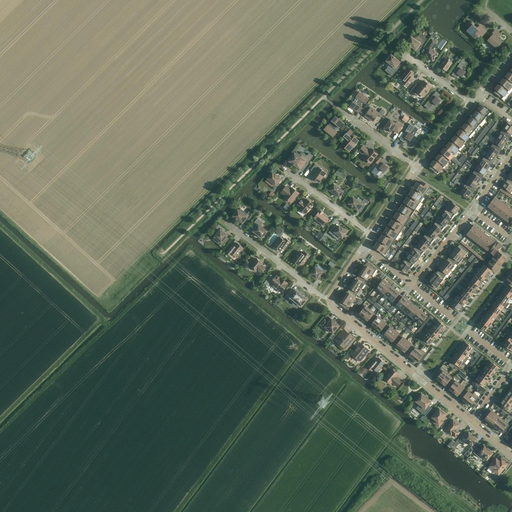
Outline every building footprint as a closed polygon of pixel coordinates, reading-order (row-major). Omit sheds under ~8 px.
[(477,28),(473,25),(468,30),(476,38),(479,35),(482,37),(486,32),(479,26),(477,28)] [(499,39),(498,38),(500,35),(495,30),(490,35),(491,36),(488,39),(497,47),(502,42),(503,40),(501,38),(499,39)] [(426,41),(427,39),(419,34),(418,36),(415,40),(411,38),(407,43),(407,42),(406,43),(416,50),(419,45),(422,46),(426,41)] [(428,50),(424,55),(429,58),(428,59),(432,61),(436,56),(437,57),(439,54),(438,53),(433,49),(437,43),(432,39),(427,46),(429,48),(428,50)] [(400,62),(391,54),(390,55),(391,56),(390,57),(389,56),(387,59),(388,60),(387,61),(390,64),(385,70),(392,76),(398,69),(395,67),(400,62)] [(442,64),(440,67),(446,71),(452,63),(451,62),(448,60),(446,59),(447,56),(444,54),(440,60),(443,62),(442,64)] [(459,63),(454,72),(456,73),(459,75),(462,77),(466,72),(462,69),(467,63),(462,59),(461,58),(458,62),(459,63)] [(407,87),(413,80),(414,79),(411,77),(414,73),(407,68),(400,77),(404,81),(402,82),(407,87)] [(508,83),(505,80),(504,79),(500,83),(501,84),(499,86),(503,89),(507,93),(511,86),(508,83)] [(431,87),(423,81),(419,86),(416,84),(411,91),(417,96),(419,93),(424,97),(427,93),(427,94),(428,92),(431,87)] [(503,89),(499,86),(498,85),(495,89),(496,90),(494,92),(502,99),(507,93),(503,89)] [(353,102),(349,107),(358,113),(359,112),(361,114),(364,109),(362,107),(359,106),(362,101),(366,104),(369,99),(366,97),(361,93),(359,92),(356,97),(356,98),(353,102)] [(433,94),(424,106),(429,110),(434,103),(437,106),(441,101),(438,98),(436,96),(433,94)] [(481,115),(485,119),(490,113),(481,105),(478,109),(479,110),(477,112),(481,115)] [(371,108),(365,116),(373,122),(378,115),(381,118),(385,112),(382,109),(379,113),(375,111),(375,109),(373,108),(371,108)] [(481,115),(477,112),(476,111),(473,115),(474,116),(472,118),(475,121),(479,125),(485,119),(481,115)] [(340,128),(344,123),(335,116),(331,121),(332,121),(328,125),(324,130),(333,137),(337,133),(336,132),(339,127),(340,128)] [(475,121),(472,118),(471,117),(467,121),(468,122),(467,124),(470,127),(474,131),(479,125),(475,121)] [(390,120),(386,125),(385,125),(383,128),(387,131),(387,130),(390,132),(393,128),(399,132),(403,126),(397,122),(395,124),(393,122),(392,121),(391,120),(390,120)] [(508,122),(502,131),(510,137),(511,134),(511,128),(511,127),(511,126),(511,125),(508,122)] [(404,133),(401,138),(406,141),(407,139),(410,142),(414,136),(418,129),(415,127),(410,124),(404,133)] [(470,127),(467,124),(466,124),(462,128),(463,128),(461,131),(465,134),(469,137),(474,131),(470,127)] [(352,139),(349,136),(353,132),(350,129),(343,137),(350,142),(345,148),(349,152),(353,147),(354,148),(357,145),(356,144),(359,141),(354,137),(352,139)] [(465,134),(461,131),(460,130),(457,134),(458,135),(456,137),(460,140),(464,144),(469,137),(465,134)] [(507,142),(510,137),(502,131),(497,138),(504,143),(505,141),(507,142)] [(460,140),(456,137),(455,136),(452,140),(453,141),(451,143),(458,150),(464,144),(460,140)] [(503,144),(504,143),(497,138),(492,144),(501,150),(505,145),(503,144)] [(447,146),(445,149),(453,156),(455,153),(458,150),(451,143),(450,142),(446,146),(447,146)] [(498,155),(501,150),(492,144),(488,151),(495,156),(496,154),(498,155)] [(369,152),(367,151),(368,150),(363,146),(359,151),(365,156),(364,158),(370,163),(378,154),(376,153),(376,152),(375,151),(374,150),(373,150),(371,149),(369,152)] [(442,153),(440,155),(448,162),(453,156),(445,149),(445,148),(444,148),(441,152),(442,153)] [(491,153),(488,151),(487,150),(486,150),(481,156),(483,158),(492,164),(495,159),(494,158),(495,156),(491,153)] [(307,156),(303,153),(300,157),(294,154),(293,156),(292,155),(290,158),(290,159),(289,161),(294,164),(293,165),(299,169),(304,162),(307,164),(313,156),(309,153),(307,156)] [(448,162),(440,155),(439,154),(436,158),(437,159),(435,161),(436,163),(443,168),(448,162)] [(384,173),(388,168),(385,165),(388,162),(384,158),(371,172),(376,176),(381,170),(384,173)] [(492,164),(483,158),(479,164),(486,169),(487,168),(489,169),(492,164)] [(436,163),(435,161),(434,161),(431,164),(432,165),(430,168),(432,170),(437,174),(443,168),(436,163)] [(319,183),(326,173),(319,168),(319,167),(315,164),(311,170),(314,173),(311,177),(319,183)] [(485,171),(486,169),(479,164),(474,171),(483,177),(486,172),(485,171)] [(479,182),(483,177),(474,171),(470,178),(477,183),(478,181),(479,182)] [(267,179),(275,186),(273,188),(275,190),(279,185),(277,183),(280,179),(278,177),(275,174),(272,173),(267,179)] [(476,184),(477,183),(470,178),(465,184),(474,190),(477,185),(476,184)] [(503,183),(501,185),(503,187),(507,190),(506,191),(510,194),(511,191),(511,182),(510,182),(507,180),(506,182),(505,184),(503,183)] [(418,190),(425,195),(430,187),(423,182),(422,185),(417,182),(414,187),(418,190)] [(343,191),(334,184),(329,190),(339,197),(341,194),(344,196),(347,191),(345,189),(343,191)] [(465,184),(459,193),(462,196),(463,195),(465,196),(466,195),(468,197),(469,195),(470,195),(474,190),(465,184)] [(291,190),(286,186),(281,192),(286,196),(285,197),(291,202),(292,201),(293,202),(295,199),(294,198),(299,193),(292,188),(291,190)] [(511,198),(511,196),(500,189),(499,190),(511,198)] [(425,195),(418,190),(417,193),(412,190),(409,195),(412,197),(413,198),(420,202),(425,195)] [(404,202),(408,205),(415,210),(420,202),(413,198),(412,200),(411,200),(407,197),(404,202)] [(511,208),(500,199),(499,201),(495,197),(488,206),(492,210),(492,211),(511,226),(511,208)] [(361,203),(353,198),(349,204),(352,206),(358,210),(361,205),(364,207),(368,202),(364,199),(361,203)] [(313,205),(307,199),(305,202),(302,200),(297,206),(300,208),(299,209),(305,214),(313,205)] [(446,210),(454,216),(457,212),(459,209),(455,205),(456,204),(452,202),(446,210)] [(408,205),(407,208),(402,205),(399,210),(403,213),(410,217),(415,210),(408,205)] [(245,216),(238,210),(234,216),(236,218),(236,219),(242,223),(246,218),(249,220),(253,215),(249,212),(245,216)] [(323,226),(329,219),(323,214),(324,213),(320,210),(313,218),(323,226)] [(451,220),(454,216),(446,210),(441,216),(448,222),(450,219),(451,220)] [(410,217),(403,213),(402,215),(397,212),(394,217),(398,220),(405,225),(410,217)] [(446,224),(448,222),(441,216),(436,222),(444,229),(447,225),(446,224)] [(262,238),(267,231),(260,226),(263,222),(258,218),(254,223),(257,226),(253,231),(262,238)] [(405,225),(398,220),(397,223),(392,220),(389,225),(392,227),(393,228),(400,232),(405,225)] [(441,232),(444,229),(436,222),(430,228),(438,234),(440,232),(441,232)] [(495,254),(498,251),(497,251),(502,245),(479,228),(478,229),(473,225),(466,234),(471,238),(470,239),(488,253),(489,252),(494,255),(495,254)] [(341,228),(339,226),(335,230),(332,228),(328,232),(332,235),(331,235),(337,240),(340,236),(342,238),(347,232),(344,230),(345,230),(341,227),(341,228)] [(384,232),(388,235),(395,240),(400,232),(393,228),(392,230),(391,230),(387,227),(384,232)] [(436,237),(438,234),(430,228),(425,235),(433,241),(437,237),(436,237)] [(221,248),(225,242),(223,240),(226,236),(224,234),(224,233),(220,230),(215,237),(221,242),(219,245),(221,248)] [(395,240),(388,235),(387,238),(382,235),(379,240),(383,243),(390,247),(395,240)] [(425,235),(420,241),(427,247),(428,247),(430,244),(430,245),(433,241),(425,235)] [(284,240),(280,237),(273,246),(280,251),(282,248),(285,250),(291,242),(286,239),(284,240)] [(416,245),(415,247),(423,254),(426,250),(426,249),(427,247),(420,241),(416,245)] [(486,264),(487,262),(461,241),(460,242),(486,264)] [(390,247),(383,243),(382,245),(377,242),(374,247),(385,255),(390,247)] [(243,248),(237,243),(234,246),(232,244),(226,252),(231,256),(232,254),(236,257),(243,248)] [(453,250),(463,258),(461,257),(467,250),(460,244),(458,247),(457,246),(453,250)] [(420,257),(423,254),(415,247),(410,253),(417,259),(419,257),(420,257)] [(457,265),(463,258),(453,250),(450,255),(451,255),(449,258),(456,263),(456,264),(457,265)] [(495,254),(504,261),(507,258),(498,251),(495,254)] [(303,255),(299,252),(292,261),(299,265),(301,262),(304,264),(310,256),(305,252),(303,255)] [(415,262),(417,259),(410,253),(405,260),(413,266),(416,262),(415,262)] [(501,265),(504,261),(495,254),(494,255),(493,258),(501,265)] [(262,263),(256,258),(254,262),(251,260),(246,266),(249,268),(250,266),(256,271),(257,270),(261,273),(265,268),(261,265),(262,263)] [(450,270),(456,264),(456,263),(449,258),(447,260),(446,260),(443,264),(450,270)] [(499,268),(501,265),(493,258),(490,261),(499,268)] [(410,270),(413,266),(405,260),(398,268),(401,270),(402,269),(406,273),(409,269),(410,270)] [(361,269),(370,275),(372,276),(377,269),(367,261),(365,265),(364,265),(363,266),(361,268),(362,268),(361,269)] [(496,272),(499,268),(490,261),(487,265),(496,272)] [(445,277),(450,270),(443,264),(439,268),(440,268),(438,271),(445,277)] [(480,268),(488,275),(492,271),(484,264),(480,268)] [(322,272),(315,267),(310,274),(314,277),(315,276),(317,278),(321,274),(323,276),(327,271),(325,269),(322,272)] [(485,279),(488,275),(480,268),(477,272),(485,279)] [(359,274),(357,276),(366,282),(370,275),(361,269),(361,270),(360,269),(359,272),(358,273),(359,274)] [(477,272),(475,270),(472,275),(474,276),(482,283),(485,279),(477,272)] [(439,283),(445,277),(438,271),(436,273),(435,273),(432,277),(439,283)] [(275,278),(271,275),(265,283),(269,286),(270,284),(272,285),(272,286),(274,288),(275,288),(281,292),(287,285),(287,284),(287,283),(283,280),(282,281),(276,276),(275,278)] [(361,288),(366,282),(357,276),(356,279),(355,278),(354,280),(354,279),(352,282),(353,282),(352,283),(361,288)] [(478,287),(482,283),(474,276),(470,280),(478,287)] [(434,290),(439,283),(432,277),(428,281),(429,282),(427,284),(434,290)] [(383,280),(377,288),(381,291),(387,283),(383,280)] [(475,291),(478,287),(470,280),(467,284),(475,291)] [(357,295),(361,288),(352,283),(351,283),(350,285),(350,286),(349,287),(350,287),(349,290),(357,295)] [(381,291),(379,293),(383,296),(385,294),(391,287),(387,283),(381,291)] [(472,295),(475,291),(467,284),(464,288),(472,295)] [(464,288),(462,286),(458,291),(460,292),(461,292),(469,298),(472,295),(464,288)] [(391,287),(385,294),(389,298),(395,290),(391,287)] [(511,293),(505,288),(502,292),(510,299),(511,296),(511,293)] [(294,292),(291,290),(286,297),(289,299),(290,298),(294,301),(293,302),(293,303),(293,304),(294,305),(296,305),(297,304),(301,307),(307,299),(296,290),(294,292)] [(352,302),(357,295),(349,290),(347,292),(346,292),(345,293),(343,295),(344,295),(343,296),(352,302)] [(397,301),(401,296),(399,294),(399,293),(395,290),(389,298),(393,301),(394,299),(397,301)] [(465,302),(469,298),(461,292),(460,292),(457,296),(465,302)] [(507,303),(510,299),(502,292),(499,296),(507,303)] [(347,310),(352,302),(343,296),(343,297),(342,296),(341,299),(340,300),(341,301),(339,304),(347,310)] [(401,308),(407,300),(403,297),(401,296),(397,301),(399,302),(395,306),(400,310),(401,308)] [(462,306),(465,302),(457,296),(454,300),(462,306)] [(499,296),(496,301),(504,307),(506,308),(509,304),(507,303),(499,296)] [(405,311),(411,303),(407,300),(401,308),(405,311)] [(459,310),(462,306),(454,300),(451,304),(454,307),(455,308),(459,310)] [(501,311),(504,307),(496,301),(493,305),(501,311)] [(409,314),(415,307),(411,303),(405,311),(409,314)] [(361,307),(357,312),(359,314),(360,315),(360,316),(362,318),(362,317),(363,318),(370,310),(363,304),(361,307)] [(498,315),(501,311),(493,305),(490,309),(498,315)] [(413,317),(419,310),(415,307),(409,314),(413,317)] [(500,316),(498,315),(490,309),(487,313),(495,319),(497,321),(500,316)] [(370,310),(363,318),(363,319),(365,320),(366,320),(367,321),(368,321),(370,322),(376,315),(370,310)] [(417,321),(423,313),(419,310),(413,317),(417,321)] [(423,313),(417,321),(421,324),(427,316),(423,313)] [(492,323),(495,319),(487,313),(484,317),(492,323)] [(376,315),(370,322),(371,323),(372,324),(371,325),(373,326),(372,326),(374,328),(375,328),(382,320),(377,316),(376,315)] [(489,327),(492,323),(484,317),(480,321),(489,327)] [(339,325),(332,319),(328,323),(328,322),(325,320),(320,325),(323,328),(325,326),(326,326),(325,327),(333,333),(339,325)] [(382,320),(375,328),(376,329),(377,330),(378,331),(378,330),(380,332),(380,331),(382,333),(388,325),(382,320)] [(434,324),(442,331),(445,326),(442,324),(442,323),(441,322),(441,323),(438,320),(434,324)] [(486,331),(489,327),(480,321),(477,325),(481,328),(482,329),(486,331)] [(432,323),(428,327),(430,329),(438,335),(442,331),(434,324),(432,323)] [(388,325),(382,333),(384,334),(384,335),(384,336),(385,336),(385,337),(387,338),(388,338),(395,330),(391,327),(388,325)] [(430,329),(426,333),(434,340),(438,335),(430,329)] [(395,330),(388,338),(388,339),(390,341),(391,341),(392,342),(393,341),(395,343),(399,338),(397,336),(399,334),(398,333),(395,330)] [(342,332),(335,340),(342,346),(344,344),(348,347),(355,339),(347,332),(344,334),(342,332)] [(430,345),(434,340),(426,333),(422,338),(430,345)] [(399,338),(395,343),(397,345),(396,345),(398,346),(397,347),(399,349),(400,348),(400,349),(407,341),(403,337),(401,339),(399,338)] [(511,343),(509,341),(511,340),(507,337),(502,344),(506,347),(507,348),(511,351),(511,350),(511,343)] [(407,341),(400,349),(401,349),(401,350),(403,352),(403,351),(404,352),(405,352),(406,352),(407,353),(413,346),(412,345),(407,341)] [(461,346),(470,353),(473,348),(470,345),(469,344),(468,344),(465,342),(461,346)] [(357,346),(351,354),(354,357),(355,355),(361,360),(369,350),(363,345),(361,349),(357,346)] [(413,346),(407,353),(409,355),(409,356),(410,357),(412,359),(413,359),(420,351),(419,351),(413,346)] [(466,357),(470,353),(461,346),(458,351),(466,357)] [(420,351),(413,359),(413,360),(415,362),(416,361),(417,363),(417,362),(420,364),(427,354),(421,349),(419,351),(420,351)] [(468,359),(466,357),(458,351),(454,356),(462,362),(464,364),(468,359)] [(459,367),(462,362),(454,356),(451,361),(459,367)] [(373,359),(367,367),(372,371),(374,369),(378,372),(385,363),(379,358),(376,361),(373,359)] [(486,365),(495,372),(499,367),(495,364),(494,363),(489,360),(486,365)] [(492,377),(495,372),(486,365),(482,370),(492,377)] [(441,366),(434,376),(437,378),(436,379),(441,382),(442,381),(447,374),(449,372),(445,369),(441,366)] [(397,379),(396,377),(398,374),(392,369),(384,378),(391,384),(392,382),(397,387),(402,381),(398,378),(397,379)] [(488,382),(492,377),(482,370),(479,374),(488,382)] [(453,379),(447,374),(441,382),(445,386),(445,385),(447,387),(453,379)] [(485,386),(488,382),(479,374),(475,379),(485,386)] [(453,393),(460,384),(453,379),(447,387),(449,388),(449,389),(453,393)] [(460,397),(464,392),(463,390),(464,388),(460,384),(453,393),(457,396),(458,395),(460,397)] [(466,403),(472,395),(468,392),(467,394),(464,392),(460,397),(462,399),(461,399),(463,401),(466,403)] [(431,401),(422,394),(422,393),(421,394),(416,400),(416,401),(420,404),(417,408),(424,414),(431,407),(428,405),(431,402),(431,401)] [(472,395),(466,403),(470,406),(473,408),(481,399),(474,393),(472,395)] [(511,404),(511,403),(511,398),(506,394),(505,395),(504,395),(502,398),(511,404)] [(506,411),(511,404),(502,398),(500,401),(501,401),(500,403),(501,403),(499,405),(506,411)] [(439,427),(443,422),(441,419),(446,414),(439,408),(432,417),(435,420),(433,422),(439,427)] [(489,409),(483,416),(485,418),(485,419),(488,421),(489,422),(496,414),(494,413),(489,409)] [(496,414),(489,422),(493,425),(493,426),(500,417),(499,417),(496,414)] [(500,417),(493,426),(497,429),(504,420),(500,417)] [(455,437),(460,432),(456,429),(459,425),(453,420),(445,429),(451,435),(452,434),(455,437)] [(504,420),(497,429),(498,429),(501,432),(502,431),(504,433),(510,425),(505,421),(504,420)] [(472,446),(477,440),(468,433),(463,438),(466,441),(465,442),(468,445),(469,443),(472,446)] [(494,453),(484,445),(480,450),(477,448),(473,452),(473,453),(479,458),(481,456),(485,459),(486,460),(487,461),(494,453)] [(499,462),(495,459),(490,466),(494,469),(493,470),(498,474),(499,473),(502,475),(506,469),(504,468),(507,464),(501,460),(500,461),(499,462)]
